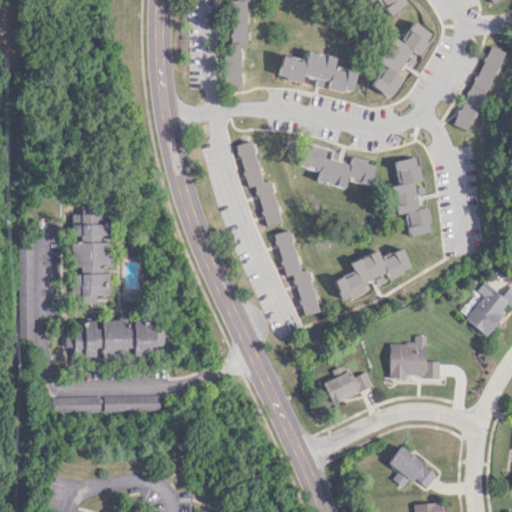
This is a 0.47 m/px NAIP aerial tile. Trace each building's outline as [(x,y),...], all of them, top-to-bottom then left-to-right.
[(239,84),(238,43),(246,43),(244,0),(229,0),(230,43),(224,43),(225,84),(239,84)] [(362,0),(363,0),(378,0),(386,14),(405,4),(402,0),(362,0)] [(430,32),(410,21),(400,41),(388,35),(375,61),(384,66),(379,77),(374,75),(369,86),(390,97),(401,76),(397,74),(408,50),(418,55),(430,32)] [(455,126),(471,131),(499,50),(484,44),(455,126)] [(352,92),(355,71),(333,67),(335,56),(306,51),(304,59),(281,55),(277,77),(301,81),(302,75),(315,78),(314,85),(324,87),(352,92)] [(237,144),(247,193),(256,191),(264,226),(279,222),(270,179),(260,181),(252,140),(237,144)] [(370,184),(375,163),(349,157),(348,162),(339,160),(341,153),(328,149),(303,143),(297,165),(318,170),(316,181),(344,188),(347,178),(370,184)] [(431,232),(427,206),(418,208),(416,195),(424,194),(423,186),(415,188),(414,181),(420,180),(416,157),(394,160),(398,184),(389,185),(393,214),(405,213),(408,235),(431,232)] [(69,213),(70,267),(80,266),(80,273),(70,273),(71,295),(81,295),(81,303),(94,303),(94,295),(108,294),(107,273),(98,273),(98,266),(106,266),(105,213),(69,213)] [(302,315),(318,311),(307,268),(298,270),(289,229),(273,233),(286,285),(295,283),(302,315)] [(32,325),(31,238),(17,238),(18,326),(32,325)] [(410,268),(402,247),(379,256),(376,250),(349,261),(353,271),(333,279),(341,300),(365,291),(361,281),(386,272),(388,278),(410,268)] [(511,285),(509,284),(500,295),(482,280),(475,290),(481,295),(463,319),(485,336),(500,315),(497,313),(505,302),(511,307),(511,285)] [(73,356),(129,357),(129,356),(154,356),(154,346),(162,346),(162,331),(153,331),(153,319),(102,318),(101,328),(93,328),(93,320),(64,320),(64,346),(73,346),(73,356)] [(424,335),(413,335),(413,342),(388,342),(387,377),(403,378),(404,376),(437,376),(437,361),(424,361),(424,335)] [(330,403),(371,386),(364,371),(353,376),(347,362),(328,370),(331,377),(320,381),(330,403)] [(158,394),(102,396),(103,411),(158,409),(158,394)] [(100,396),(51,396),(51,412),(100,411),(100,396)] [(402,488),(410,477),(424,487),(434,473),(398,445),(384,463),(395,471),(389,478),(402,488)] [(411,503),(411,511),(437,511),(437,502),(411,503)]
